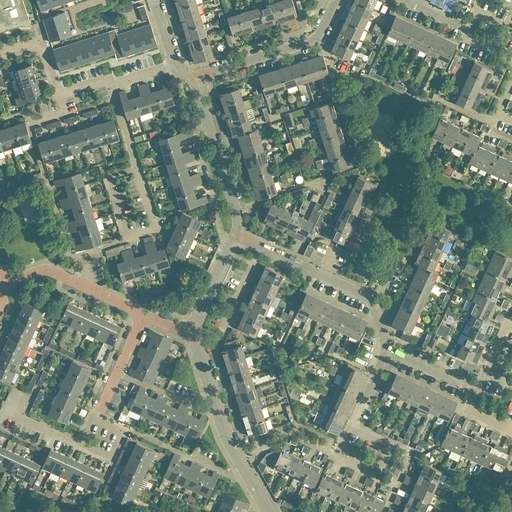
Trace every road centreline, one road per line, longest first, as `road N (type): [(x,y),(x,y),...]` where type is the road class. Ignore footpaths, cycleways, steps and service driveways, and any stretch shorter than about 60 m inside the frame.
road 1 (residential): [(387,351),(365,295),(236,236)]
road 2 (residential): [(193,82),(317,39),(336,0)]
road 3 (tertiary): [(257,492),(227,439),(193,335)]
road 4 (tertiary): [(236,236),(193,82)]
road 5 (residential): [(350,429),(386,446),(374,474),(335,456),(348,428)]
